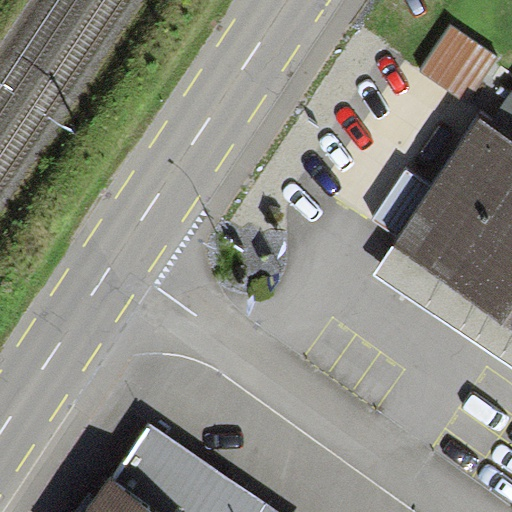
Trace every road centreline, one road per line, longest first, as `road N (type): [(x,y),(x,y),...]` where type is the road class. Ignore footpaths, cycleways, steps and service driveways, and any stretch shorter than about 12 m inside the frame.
road 1 (residential): [(118,264),(461,511)]
road 2 (primary): [(118,264),(293,0)]
road 3 (primary): [(0,441),(118,264)]
